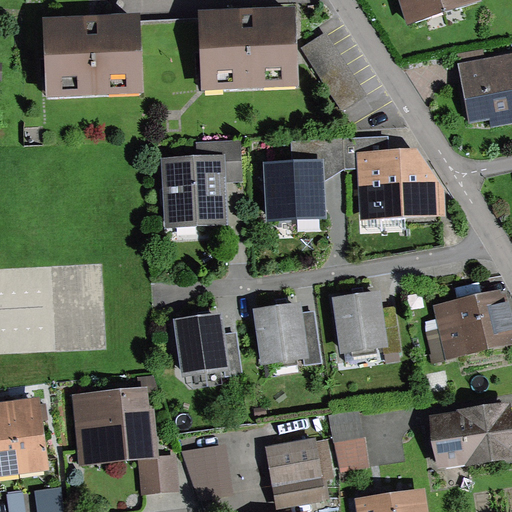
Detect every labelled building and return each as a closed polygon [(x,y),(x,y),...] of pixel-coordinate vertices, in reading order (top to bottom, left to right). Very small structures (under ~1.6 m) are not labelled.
[(401,0),(409,24),(477,3),(476,0),(401,0)] [(203,87),(296,83),(293,16),(200,20),(203,87)] [(48,94),(140,90),(137,23),(45,27),(48,94)] [(361,90),(321,29),(302,41),(341,103),(361,90)] [(494,117),(493,113),(511,108),(511,57),(491,62),(494,76),(463,82),(470,121),(494,117)] [(215,226),(221,220),(219,180),(239,179),(237,146),(200,148),(200,164),(168,166),(169,185),(163,192),(164,203),(170,208),(171,223),(198,221),(204,227),(215,226)] [(437,191),(433,184),(427,185),(427,176),(415,158),(364,160),(366,214),(438,210),(437,191)] [(271,219),(321,216),(318,166),(268,169),(271,219)] [(344,352),(383,346),(376,297),(337,302),(344,352)] [(497,298),(439,313),(448,353),(506,341),(497,298)] [(264,363),(304,357),(297,308),(257,314),(264,363)] [(239,362),(224,364),(218,319),(178,325),(185,374),(225,369),(226,376),(241,374),(239,362)] [(78,400),(82,451),(111,448),(112,455),(151,451),(148,415),(143,415),(141,394),(78,400)] [(36,405),(10,409),(17,463),(43,460),(36,405)] [(10,409),(0,410),(0,465),(17,463),(10,409)] [(511,454),(511,450),(505,410),(462,416),(463,419),(438,423),(439,433),(434,436),(432,442),(435,449),(442,451),(444,463),(469,459),(469,461),(511,454)] [(332,417),(336,439),(353,436),(349,414),(332,417)] [(337,444),(341,471),(366,467),(362,440),(337,444)] [(313,443),(269,452),(279,507),(322,499),(313,443)] [(228,497),(224,445),(190,447),(194,500),(228,497)] [(141,462),(144,493),(176,490),(173,459),(141,462)] [(57,490),(44,492),(47,511),(53,511),(60,511),(57,490)] [(9,498),(10,511),(25,511),(23,496),(9,498)] [(361,507),(361,511),(422,511),(420,498),(395,502),(394,499),(376,502),(376,504),(361,507)]
